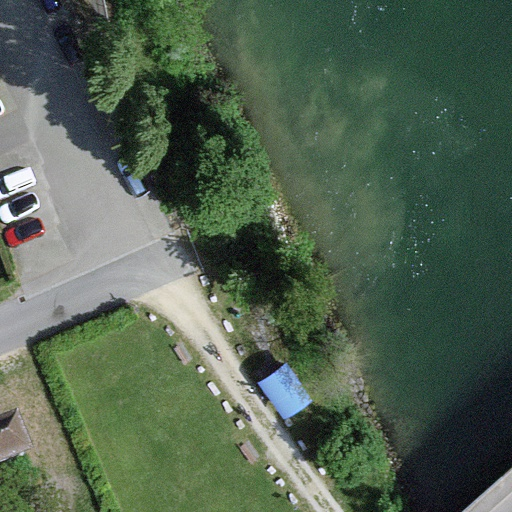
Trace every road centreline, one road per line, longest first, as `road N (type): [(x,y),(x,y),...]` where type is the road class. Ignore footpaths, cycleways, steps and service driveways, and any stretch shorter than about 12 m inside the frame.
road 1 (track): [(150,258),(165,290),(316,495)]
road 2 (residential): [(0,326),(150,258)]
